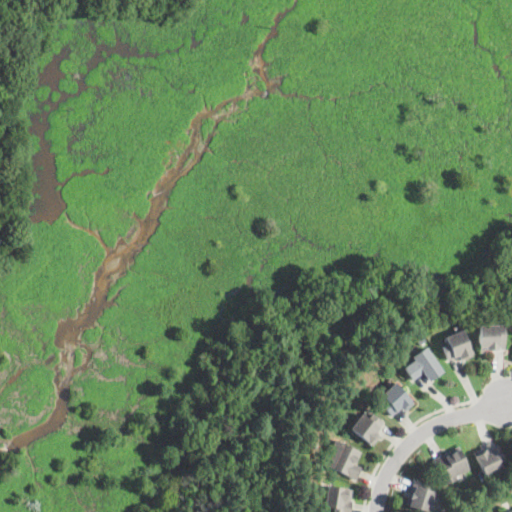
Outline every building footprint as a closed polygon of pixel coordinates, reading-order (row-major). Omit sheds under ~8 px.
[(503,326),(503,349),(486,350),(486,349),(479,349),(479,327),(503,326)] [(463,330),(473,357),(461,361),(460,357),(447,361),(442,347),(447,345),(444,337),(463,330)] [(443,372),(434,379),(429,382),(423,373),(413,381),(404,368),(413,361),(411,358),(425,347),(443,372)] [(414,404),(408,409),(405,412),(401,408),(391,417),(381,405),(385,402),(380,396),(395,382),(414,404)] [(378,434),(370,445),(350,429),(366,410),(383,424),(376,433),(378,434)] [(356,479),(355,481),(322,466),(334,440),(361,453),(355,465),(361,468),(356,479)] [(443,487),(442,487),(431,457),(461,446),(471,472),(457,477),(458,481),(443,487)] [(498,446),(505,461),(500,463),(504,470),(486,478),(474,452),(485,447),(487,451),(498,446)] [(436,487),(428,511),(421,511),(406,507),(413,481),(436,487)] [(351,503),(350,511),(331,511),(332,508),(322,506),(322,505),(325,485),(347,488),(345,502),(351,503)]
